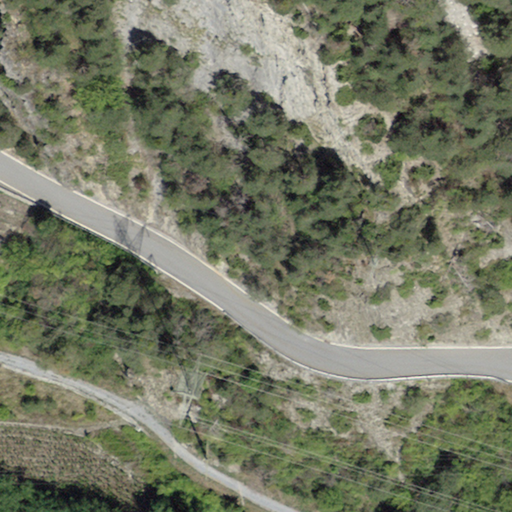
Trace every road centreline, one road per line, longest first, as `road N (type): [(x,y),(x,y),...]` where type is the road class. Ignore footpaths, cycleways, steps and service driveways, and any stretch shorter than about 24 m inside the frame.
road 1 (unclassified): [(0,163),(166,252),(276,335),(315,354),(511,360)]
road 2 (track): [(272,511),(209,482),(137,422),(76,387),(0,361)]
